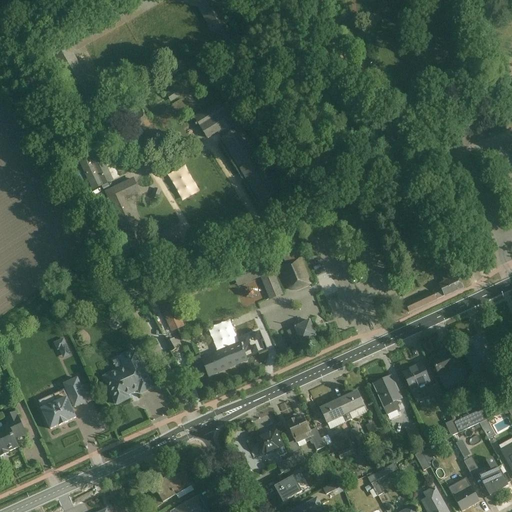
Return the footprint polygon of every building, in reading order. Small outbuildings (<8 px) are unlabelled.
[(151,0),(50,59),(82,116),(103,104),(75,55),(168,2),(200,9),(214,31),(222,26),(206,1),(203,0),(151,0)] [(205,92),(217,85),(209,73),(198,81),(205,92)] [(276,194),(223,104),(198,119),(212,142),(223,136),(263,202),(276,194)] [(116,133),(111,124),(98,132),(103,140),(116,133)] [(114,178),(95,138),(81,145),(100,185),(114,178)] [(135,177),(104,192),(140,269),(169,255),(171,259),(184,253),(172,227),(147,238),(128,198),(141,191),(135,177)] [(313,286),(301,257),(295,259),(293,253),(285,256),(287,262),(278,266),(288,291),(290,292),(294,293),(297,292),(313,286)] [(285,297),(268,257),(231,273),(238,288),(261,278),(270,301),(271,303),(285,297)] [(207,291),(201,278),(147,301),(152,313),(161,310),(171,334),(185,328),(175,305),(207,291)] [(464,289),(459,278),(406,303),(411,314),(464,289)] [(287,331),(293,346),(300,344),(301,345),(318,338),(311,321),(302,325),(287,331)] [(476,375),(494,366),(479,335),(461,343),(476,375)] [(207,373),(209,378),(263,355),(257,339),(240,345),(218,355),(192,366),(197,377),(207,373)] [(175,340),(166,345),(171,354),(180,349),(175,340)] [(116,407),(155,390),(136,348),(118,356),(123,367),(103,376),(116,407)] [(444,384),(461,376),(449,350),(432,359),(444,384)] [(416,403),(437,394),(423,364),(402,373),(416,403)] [(385,409),(404,402),(393,376),(374,384),(385,409)] [(75,409),(88,403),(77,380),(64,386),(66,391),(39,403),(51,431),(76,419),(71,407),(74,406),(75,409)] [(348,419),(367,410),(358,392),(339,401),(348,419)] [(348,419),(339,401),(320,411),(329,428),(348,419)] [(495,433),(481,408),(453,424),(459,434),(477,424),(485,438),(495,433)] [(298,446),(315,438),(303,413),(286,421),(298,446)] [(0,462),(21,453),(8,423),(0,426),(0,462)] [(356,430),(360,437),(365,434),(362,427),(356,430)] [(263,462),(286,451),(275,429),(253,441),(263,462)] [(511,469),(511,444),(501,450),(511,469)] [(357,446),(343,450),(345,457),(359,454),(357,446)] [(462,462),(463,469),(474,466),(473,460),(462,462)] [(491,496),(508,486),(494,460),(477,470),(491,496)] [(165,505),(194,489),(184,470),(155,487),(165,505)] [(381,474),(369,478),(377,500),(389,495),(381,474)] [(274,488),(283,503),(302,493),(293,477),(274,488)] [(425,511),(449,511),(436,487),(418,497),(425,511)] [(461,511),(481,502),(473,487),(454,497),(461,511)] [(207,511),(199,497),(174,511),(207,511)] [(325,511),(317,498),(293,511),(325,511)]
